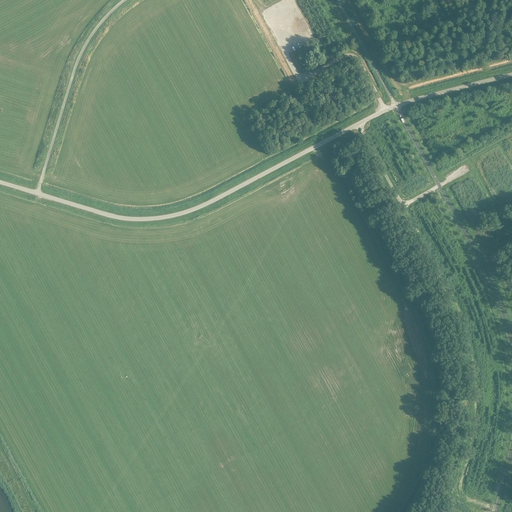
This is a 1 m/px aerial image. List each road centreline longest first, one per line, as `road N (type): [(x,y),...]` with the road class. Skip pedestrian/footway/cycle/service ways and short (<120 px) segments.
road 1 (unclassified): [(481,503),(458,488),(475,418),(466,331),(357,123)]
road 2 (unclassified): [(357,123),(204,205),(157,218),(112,216),(0,182)]
road 3 (unclassified): [(357,123),(511,74)]
